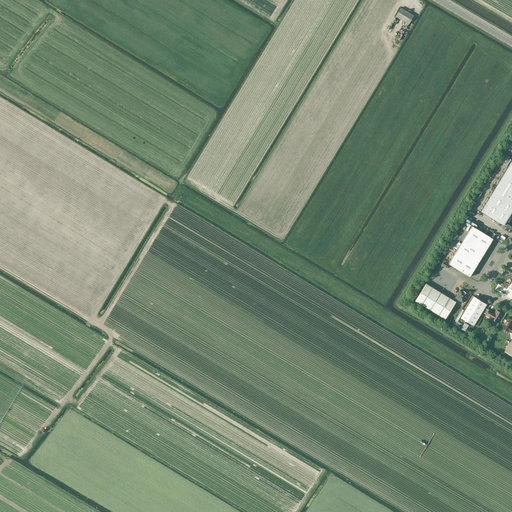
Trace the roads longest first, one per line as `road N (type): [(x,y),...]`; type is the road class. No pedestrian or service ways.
road 1 (track): [(97,326),(170,207)]
road 2 (track): [(90,321),(161,203)]
road 3 (track): [(55,414),(110,343),(110,334),(90,321)]
